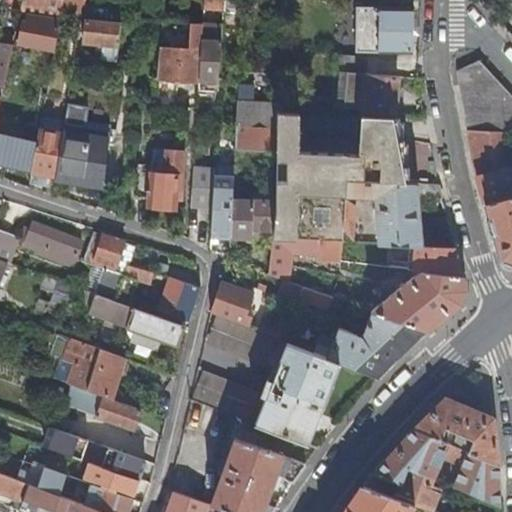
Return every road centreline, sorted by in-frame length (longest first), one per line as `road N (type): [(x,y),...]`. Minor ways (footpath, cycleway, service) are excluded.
road 1 (residential): [(152,511),(181,371),(224,255),(0,185)]
road 2 (residential): [(497,316),(446,112),(439,21)]
road 3 (secondary): [(497,316),(380,426),(313,511)]
